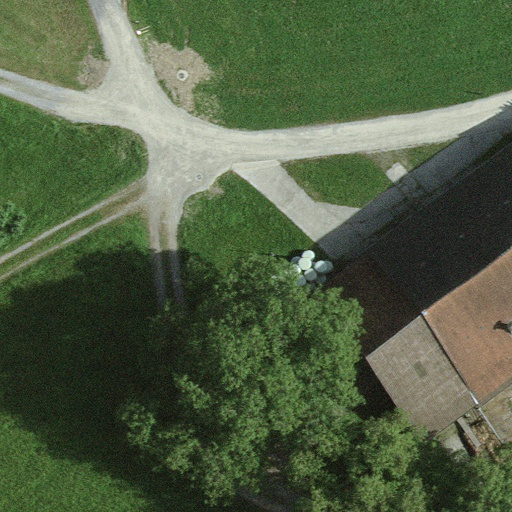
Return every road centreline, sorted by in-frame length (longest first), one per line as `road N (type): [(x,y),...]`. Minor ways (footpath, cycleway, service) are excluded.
road 1 (track): [(348,511),(202,455),(172,342),(150,187)]
road 2 (track): [(0,274),(150,187),(192,145)]
